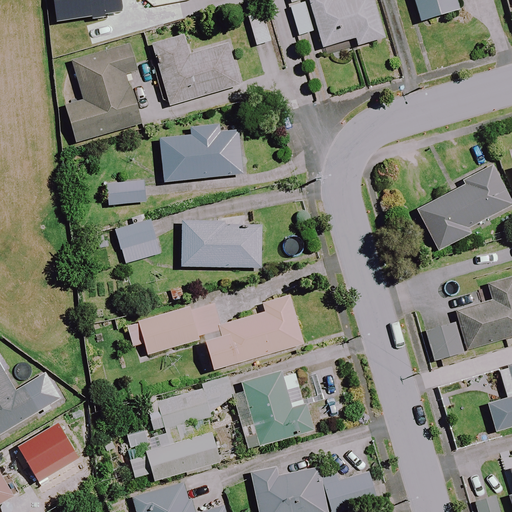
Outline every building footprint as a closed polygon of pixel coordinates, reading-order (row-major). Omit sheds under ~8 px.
[(131,30),(123,0),(121,0),(63,15),(70,45),(131,30)] [(308,0),(322,50),(354,41),(356,48),(383,40),(372,0),(308,0)] [(412,0),(419,24),(457,12),(453,0),(412,0)] [(312,34),(304,5),(289,10),(298,38),(312,34)] [(263,16),(248,20),(255,48),(270,44),(263,16)] [(187,47),(184,37),(152,46),(169,108),(239,89),(225,37),(187,47)] [(135,71),(128,47),(71,64),(82,102),(64,108),(75,144),(139,126),(124,74),(135,71)] [(241,176),(235,124),(191,129),(191,137),(158,141),(163,185),(241,176)] [(511,128),(492,136),(500,160),(511,155),(511,128)] [(511,207),(491,168),(459,184),(462,188),(416,212),(437,253),(471,236),(468,229),(511,207)] [(145,204),(143,181),(105,185),(107,208),(145,204)] [(160,256),(149,221),(114,232),(124,266),(160,256)] [(260,270),(260,223),(180,223),(180,270),(260,270)] [(511,339),(511,281),(511,278),(487,285),(492,302),(455,313),(458,323),(424,334),(433,363),(511,339)] [(302,346),(288,297),(258,306),(260,315),(220,327),(212,301),(125,327),(131,349),(143,345),(147,358),(202,341),(212,373),(302,346)] [(511,361),(504,364),(511,392),(511,394),(484,403),(492,431),(511,425),(511,361)] [(232,409),(244,452),(313,431),(293,363),(145,407),(153,433),(163,430),(168,448),(145,455),(154,484),(219,464),(210,435),(195,440),(189,422),(232,409)] [(333,366),(305,374),(320,426),(348,418),(333,366)] [(14,392),(0,369),(0,436),(37,415),(21,388),(14,392)] [(0,505),(29,488),(17,467),(0,477),(0,476),(0,505)] [(347,511),(376,506),(369,474),(320,485),(316,467),(290,473),(289,469),(249,478),(256,511),(347,511)] [(208,511),(191,511),(183,485),(131,499),(134,511),(223,511),(222,508),(208,511)] [(496,511),(492,499),(473,505),(475,511),(496,511)]
